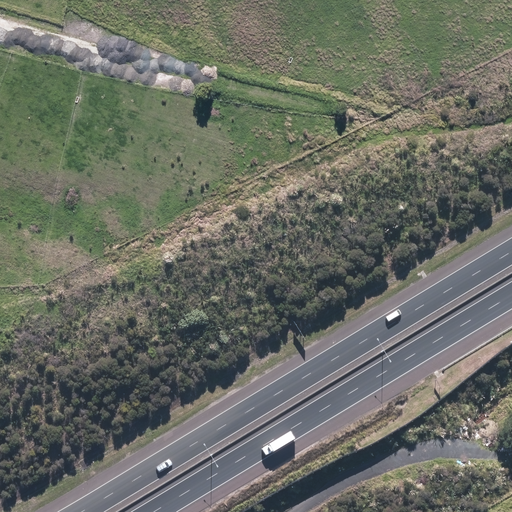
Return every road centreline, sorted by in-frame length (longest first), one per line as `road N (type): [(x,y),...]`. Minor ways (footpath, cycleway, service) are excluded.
road 1 (motorway): [(76,511),(511,251)]
road 2 (motorway): [(511,295),(155,511)]
road 3 (track): [(0,19),(320,101)]
road 4 (track): [(293,511),(322,488),(408,454),(505,454)]
